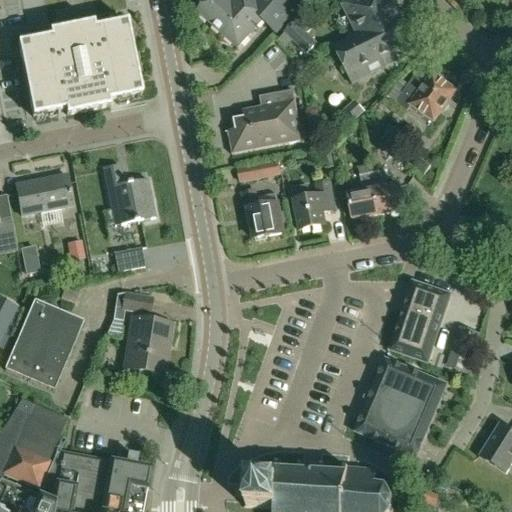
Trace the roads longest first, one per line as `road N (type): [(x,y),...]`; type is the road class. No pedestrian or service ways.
road 1 (residential): [(455,444),(481,402),(497,296),(408,259),(415,241)]
road 2 (tertiary): [(178,511),(213,331),(209,283)]
road 3 (residential): [(209,283),(415,241)]
road 4 (residential): [(415,241),(439,223),(504,71)]
road 5 (residential): [(0,153),(179,114)]
road 6 (tertiary): [(209,283),(179,114)]
